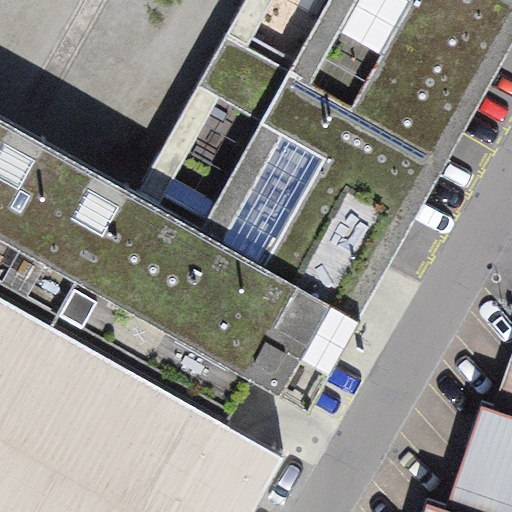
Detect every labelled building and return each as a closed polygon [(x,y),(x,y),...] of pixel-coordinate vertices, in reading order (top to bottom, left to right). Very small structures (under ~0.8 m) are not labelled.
[(511,34),(511,0),(240,0),(135,191),(356,314),(384,263),(511,34)] [(135,191),(0,116),(0,272),(245,408),(258,384),(303,409),(356,314),(135,191)] [(0,272),(0,511),(246,511),(291,433),(245,408),(0,272)] [(511,354),(496,404),(511,409),(511,354)] [(511,511),(511,409),(496,404),(483,400),(446,502),(426,495),(420,511),(511,511)]
